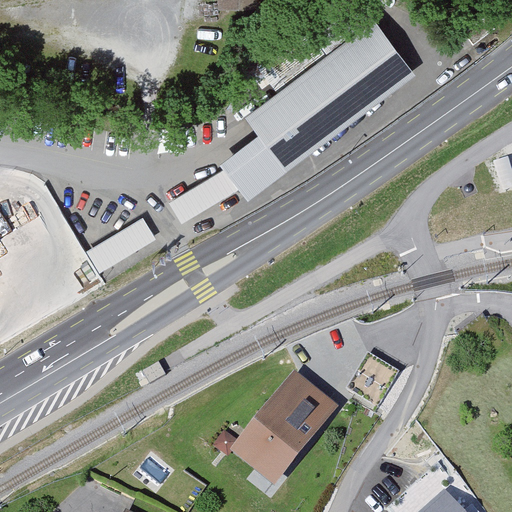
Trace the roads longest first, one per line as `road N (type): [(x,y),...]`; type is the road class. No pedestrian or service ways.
road 1 (secondary): [(511,66),(339,187),(0,400)]
road 2 (residential): [(511,132),(430,189),(411,217),(436,299),(431,346),(414,392),(338,511)]
